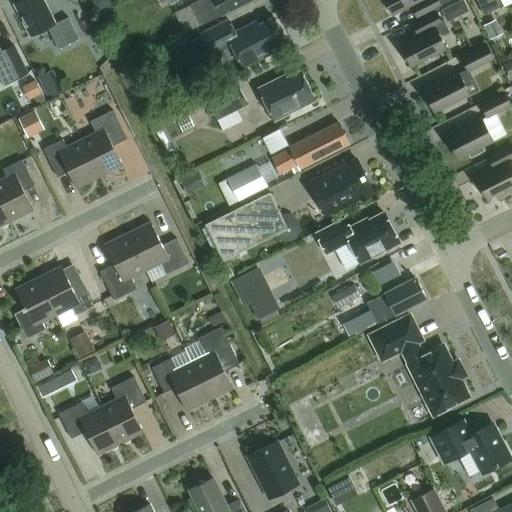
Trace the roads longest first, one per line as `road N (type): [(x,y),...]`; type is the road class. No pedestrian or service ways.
road 1 (residential): [(445,250),(320,0)]
road 2 (residential): [(77,511),(0,354)]
road 3 (residential): [(511,382),(445,250)]
